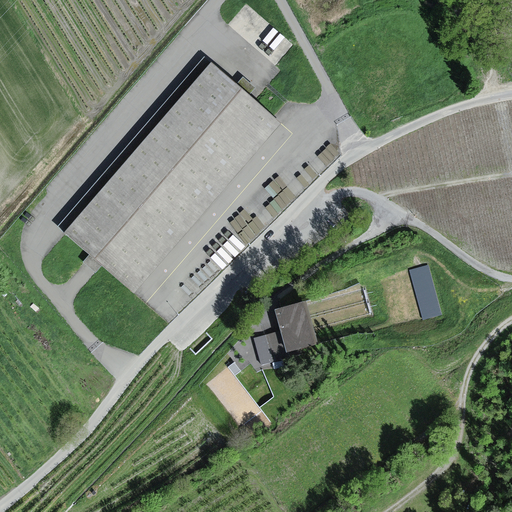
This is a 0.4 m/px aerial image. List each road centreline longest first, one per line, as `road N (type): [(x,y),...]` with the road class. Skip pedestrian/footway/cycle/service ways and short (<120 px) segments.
road 1 (unclassified): [(311,193),(148,354),(79,438),(0,508)]
road 2 (unclassified): [(311,193),(349,191),(383,201),(474,263),(511,277)]
road 3 (track): [(456,397),(438,431),(317,511)]
road 4 (unclassified): [(359,153),(455,108),(511,95)]
road 5 (track): [(386,511),(456,445),(456,397)]
road 6 (track): [(511,173),(379,200)]
